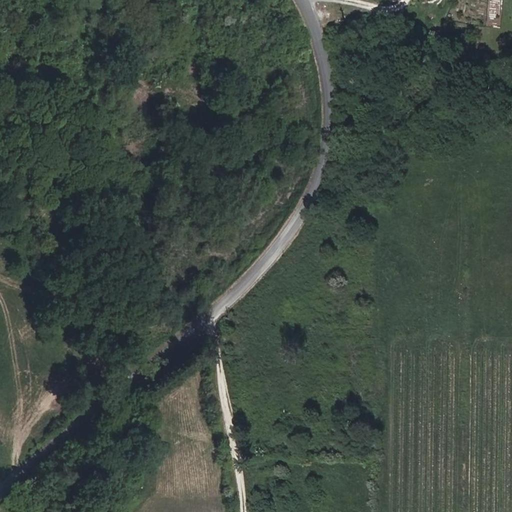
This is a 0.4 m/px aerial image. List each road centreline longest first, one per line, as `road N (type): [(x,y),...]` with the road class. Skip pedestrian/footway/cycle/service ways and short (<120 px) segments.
road 1 (tertiary): [(0,487),(275,249),(318,189),(332,124),(305,0)]
road 2 (track): [(204,310),(219,362),(238,511)]
